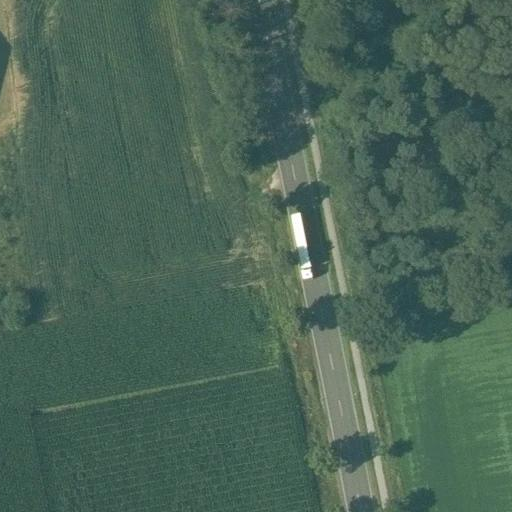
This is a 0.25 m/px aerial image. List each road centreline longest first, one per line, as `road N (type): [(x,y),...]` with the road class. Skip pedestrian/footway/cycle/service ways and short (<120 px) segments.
road 1 (secondary): [(257,0),(359,511)]
road 2 (track): [(283,130),(335,107),(436,0)]
